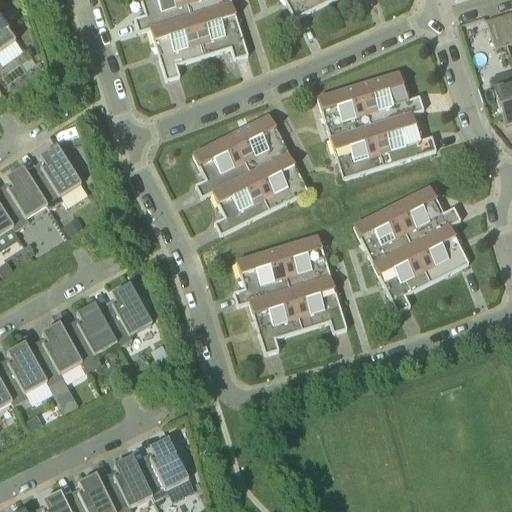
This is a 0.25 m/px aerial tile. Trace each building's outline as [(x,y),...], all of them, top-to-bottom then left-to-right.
[(149,33),(190,20),(184,0),(139,0),(145,19),(134,23),(138,37),(150,33),(149,33)] [(184,0),(190,20),(231,7),(229,0),(184,0)] [(282,0),(294,23),(332,4),(330,0),(282,0)] [(190,20),(203,61),(230,52),(234,64),(248,59),(231,7),(190,20)] [(498,20),(507,48),(511,45),(511,23),(510,16),(498,20)] [(176,69),(203,61),(190,20),(149,33),(150,33),(166,85),(179,81),(176,69)] [(495,51),(507,48),(498,20),(486,23),(495,51)] [(0,55),(15,45),(0,23),(0,55)] [(411,117),(412,118),(423,114),(419,101),(407,104),(399,76),(358,89),(370,130),(411,117)] [(511,87),(494,93),(506,130),(511,127),(511,87)] [(329,143),(370,130),(358,89),(317,102),(329,143)] [(420,144),(412,118),(411,117),(370,130),(383,171),(436,155),(431,141),(420,144)] [(250,177),(288,158),(269,119),(231,139),(250,177)] [(342,184),(383,171),(370,130),(329,143),(342,184)] [(212,196),(250,177),(231,139),(192,158),(206,184),(195,190),(201,202),(212,197),(212,196)] [(29,183),(46,210),(48,214),(62,205),(60,201),(81,188),(57,149),(39,161),(46,171),(42,174),(41,171),(40,172),(41,174),(30,182),(29,183)] [(250,177),(269,215),(308,196),(288,158),(250,177)] [(29,183),(30,182),(23,171),(5,182),(12,193),(9,195),(7,193),(6,193),(8,196),(0,200),(0,211),(13,231),(15,235),(29,226),(26,222),(46,210),(29,183)] [(220,240),(269,215),(250,177),(212,196),(212,197),(224,222),(214,227),(220,240)] [(449,230),(460,225),(453,212),(443,217),(429,191),(391,211),(411,249),(449,230)] [(0,211),(0,239),(13,231),(0,211)] [(372,268),(411,249),(391,211),(353,230),(372,268)] [(67,241),(83,231),(77,221),(61,231),(67,241)] [(468,268),(449,230),(411,249),(430,287),(468,268)] [(289,293),(330,280),(318,240),(277,253),(289,293)] [(404,300),(430,287),(411,249),(372,268),(397,317),(410,311),(404,300)] [(248,305),(289,293),(277,253),(236,265),(244,293),(233,297),(237,311),(249,307),(248,305)] [(0,277),(2,281),(12,275),(7,266),(0,270),(0,277)] [(289,293),(302,333),(329,324),(333,337),(347,333),(330,280),(289,293)] [(100,319),(116,347),(118,351),(132,343),(130,339),(152,327),(130,288),(111,298),(118,309),(114,311),(113,308),(111,309),(113,312),(101,319),(100,319)] [(273,342),(302,333),(289,293),(248,305),(249,307),(265,358),(277,355),(273,342)] [(101,319),(97,312),(95,307),(76,317),(83,328),(79,330),(78,328),(77,329),(78,331),(66,338),(65,339),(81,367),(83,371),(97,363),(95,359),(116,347),(100,319),(101,319)] [(65,339),(66,338),(60,327),(42,337),(48,348),(44,350),(43,348),(42,348),(43,351),(31,358),(46,387),(48,390),(62,383),(60,379),(81,367),(65,339)] [(31,358),(25,346),(7,356),(13,368),(9,370),(8,367),(7,368),(8,371),(0,375),(0,387),(11,406),(13,410),(27,402),(26,398),(46,387),(31,358)] [(150,355),(156,366),(168,359),(162,348),(150,355)] [(0,412),(11,406),(0,387),(0,412)] [(73,402),(60,409),(64,418),(78,410),(73,402)] [(26,424),(32,435),(43,429),(37,418),(26,424)] [(137,472),(151,501),(153,506),(168,498),(166,494),(188,483),(168,442),(149,452),(155,463),(151,465),(150,462),(149,463),(150,465),(138,471),(137,472)] [(137,472),(138,471),(132,460),(114,469),(119,481),(116,483),(114,480),(113,481),(114,483),(102,489),(101,490),(111,511),(130,511),(151,501),(137,472)] [(111,511),(101,490),(102,489),(96,478),(78,487),(83,498),(80,500),(78,498),(77,498),(79,501),(66,507),(65,507),(67,511),(111,511)] [(67,511),(65,507),(66,507),(61,495),(42,505),(45,511),(67,511)]
